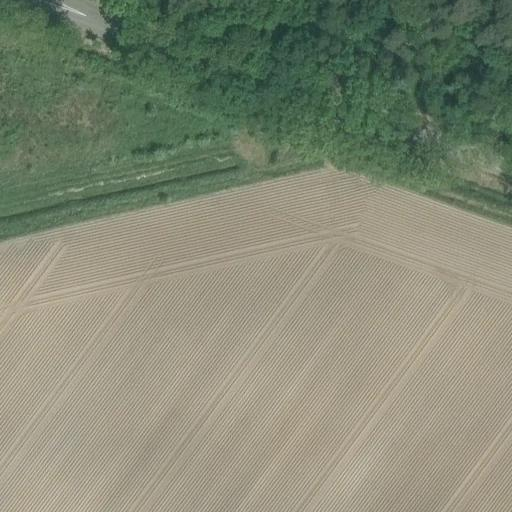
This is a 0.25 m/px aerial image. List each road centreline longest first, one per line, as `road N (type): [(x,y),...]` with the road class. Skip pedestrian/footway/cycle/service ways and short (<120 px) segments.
road 1 (tertiary): [(511,168),(43,0)]
road 2 (track): [(0,231),(317,159),(330,145),(419,136)]
